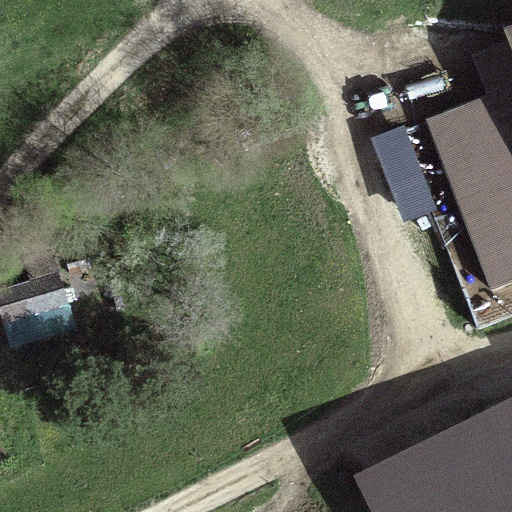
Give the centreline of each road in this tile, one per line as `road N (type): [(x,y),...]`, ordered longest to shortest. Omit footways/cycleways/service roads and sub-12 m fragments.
road 1 (track): [(181,511),(511,357)]
road 2 (track): [(0,191),(190,0)]
